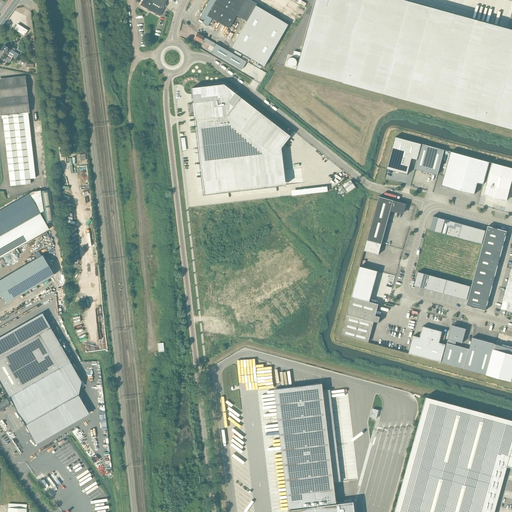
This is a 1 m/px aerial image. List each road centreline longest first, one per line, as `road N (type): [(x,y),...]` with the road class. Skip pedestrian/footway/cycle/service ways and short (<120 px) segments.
road 1 (unclassified): [(213,511),(167,120),(169,72)]
road 2 (unclassified): [(74,242),(45,44),(36,6),(25,0)]
road 3 (unclassified): [(186,56),(215,62),(356,175)]
road 4 (unclassified): [(426,203),(406,290),(488,318)]
